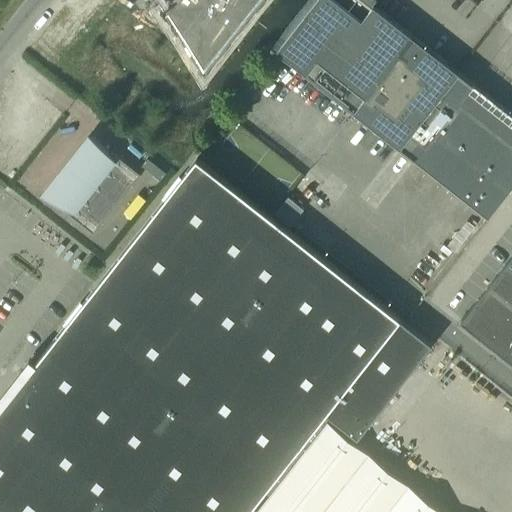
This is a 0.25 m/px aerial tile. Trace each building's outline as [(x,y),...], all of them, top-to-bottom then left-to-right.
[(165,0),(165,1),(164,0),(162,0),(208,71),(264,0),(165,0)] [(511,113),(460,73),(373,4),(372,6),(373,6),(371,8),(371,7),(370,8),(362,2),(363,0),(315,0),(277,48),(273,44),(272,46),(304,71),(303,74),(304,75),(317,58),(325,64),(314,79),(489,217),(490,215),(489,215),(511,186),(511,113)] [(92,136),(46,195),(94,233),(140,174),(92,136)] [(0,511),(247,511),(327,412),(358,437),(432,343),(197,157),(36,360),(36,361),(2,404),(0,407),(0,511)] [(511,254),(503,266),(511,273),(511,254)] [(511,273),(503,266),(489,283),(511,300),(511,273)] [(511,300),(489,283),(476,300),(490,312),(504,322),(511,328),(511,300)] [(476,300),(461,319),(476,331),(490,312),(476,300)] [(490,312),(476,331),(489,341),(504,322),(490,312)] [(511,328),(504,322),(489,341),(503,352),(511,340),(511,328)] [(511,340),(503,352),(511,359),(511,340)] [(444,511),(327,420),(255,511),(444,511)]
